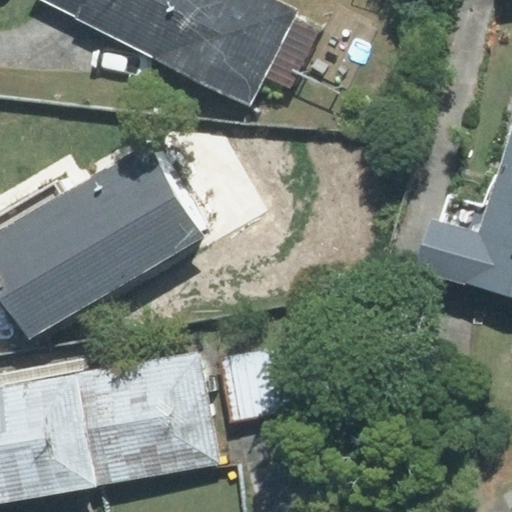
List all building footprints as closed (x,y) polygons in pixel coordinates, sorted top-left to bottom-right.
[(32,0),(249,111),(298,15),(268,0),(32,0)] [(511,125),(480,239),(429,225),(414,275),(511,302),(511,125)] [(145,145),(0,229),(0,298),(28,346),(98,306),(203,245),(145,145)] [(297,347),(220,360),(230,423),(308,410),(297,347)] [(200,358),(0,394),(0,509),(220,470),(200,358)]
